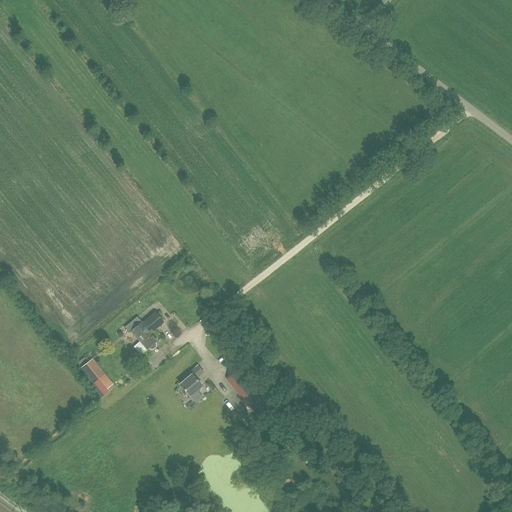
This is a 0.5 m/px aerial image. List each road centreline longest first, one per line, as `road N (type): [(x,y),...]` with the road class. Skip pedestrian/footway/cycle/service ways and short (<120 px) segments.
road 1 (unclassified): [(202,327),(469,109)]
road 2 (unclassified): [(469,109),(364,26)]
